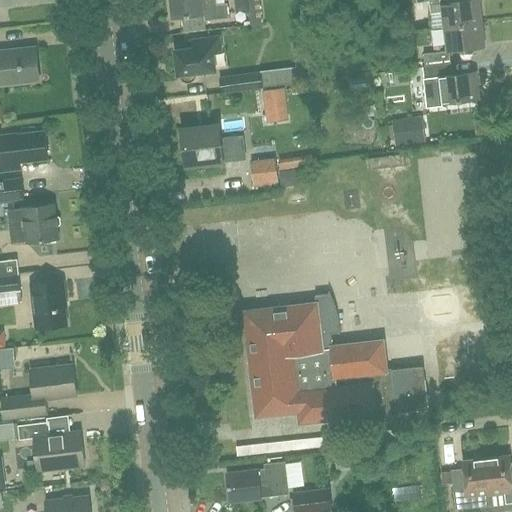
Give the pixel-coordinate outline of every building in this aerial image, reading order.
[(170,0),(173,19),(204,15),(205,21),(229,18),(228,3),(224,4),(224,0),(170,0)] [(249,0),(252,26),(263,25),(260,0),(249,0)] [(456,0),(417,0),(418,3),(430,1),(432,14),(443,12),(445,28),(483,24),(480,0),(474,0),(456,2),(456,0)] [(424,54),(426,67),(451,64),(450,51),(486,47),(483,24),(445,28),(448,52),(424,54)] [(210,54),(220,53),(218,38),(193,41),(194,49),(177,52),(180,76),(180,78),(182,81),(184,83),(188,84),(193,83),(194,82),(197,78),(197,76),(197,72),(213,70),(210,54)] [(0,85),(40,81),(36,47),(0,50),(0,85)] [(453,75),(451,64),(426,67),(423,67),(425,79),(439,77),(442,103),(480,99),(477,73),(453,75)] [(222,93),(264,88),(262,71),(220,77),(222,93)] [(392,120),(396,146),(426,142),(424,126),(423,116),(402,119),(392,120)] [(240,136),(220,138),(219,126),(183,131),(184,133),(180,133),(181,147),(185,146),(188,166),(210,163),(224,162),(224,161),(243,158),(240,136)] [(19,160),(48,156),(45,131),(16,135),(16,134),(0,135),(0,156),(1,168),(20,166),(19,160)] [(404,154),(369,159),(370,170),(405,166),(404,154)] [(255,184),(279,181),(276,160),(252,162),(255,184)] [(16,179),(0,181),(0,201),(19,199),(16,179)] [(40,244),(40,241),(58,239),(54,204),(24,208),(24,209),(9,211),(12,235),(12,243),(28,242),(28,243),(30,242),(31,245),(40,244)] [(0,305),(23,302),(19,273),(0,275),(0,305)] [(37,328),(67,324),(64,299),(65,299),(63,281),(32,284),(37,328)] [(392,413),(391,403),(390,390),(400,389),(402,408),(431,404),(423,337),(394,340),(396,359),(386,361),(384,340),(323,348),(317,303),(244,312),(257,418),(299,413),(300,424),(377,415),(392,413)] [(31,369),(34,394),(1,398),(3,419),(18,417),(19,420),(47,417),(46,413),(47,413),(45,399),(76,396),(73,365),(31,369)] [(47,417),(19,420),(21,439),(34,437),(38,471),(85,465),(80,431),(49,435),(48,423),(47,423),(47,417)] [(0,440),(16,439),(15,423),(0,424),(0,440)] [(342,464),(354,472),(364,458),(351,449),(337,451),(338,460),(345,459),(342,464)] [(511,476),(510,456),(487,459),(491,494),(505,493),(506,505),(511,503),(511,476)] [(491,494),(487,459),(462,462),(465,487),(453,488),(456,511),(492,506),(490,495),(491,494)] [(286,465),(259,469),(227,473),(231,501),(263,497),(262,494),(281,491),(281,495),(290,494),(286,465)] [(297,486),(312,486),(312,465),(297,465),(297,486)] [(331,488),(293,493),(295,511),(322,511),(334,511),(331,488)] [(89,511),(88,497),(46,501),(47,511),(89,511)]
